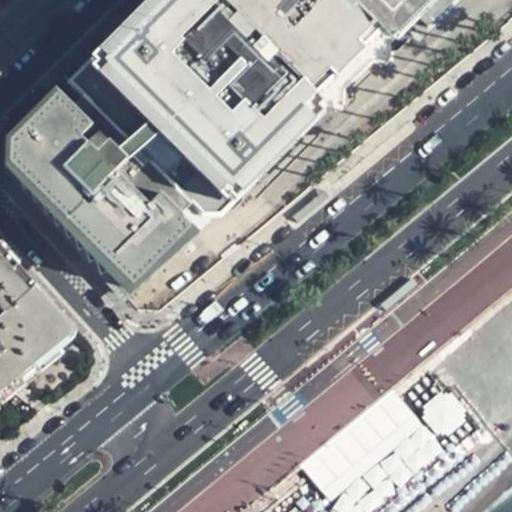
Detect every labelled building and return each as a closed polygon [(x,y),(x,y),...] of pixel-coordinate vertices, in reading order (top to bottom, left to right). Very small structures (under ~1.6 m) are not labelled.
[(387,46),(341,0),(147,0),(134,14),(73,75),(199,214),(216,215),(238,195),(254,182),(257,185),(275,169),(304,143),(298,137),(327,111),(342,112),(343,88),(352,79),(370,62),(386,63),(387,46)] [(341,0),(387,46),(414,21),(423,31),(440,16),(456,0),(341,0)] [(201,230),(199,214),(73,75),(58,88),(54,85),(4,135),(4,166),(23,186),(102,267),(129,295),(201,230)] [(0,311),(4,315),(35,287),(0,250),(0,311)] [(77,337),(77,333),(35,287),(4,315),(0,318),(0,398),(29,376),(77,337)] [(332,511),(379,474),(351,441),(302,482),(326,511),(332,511)]
